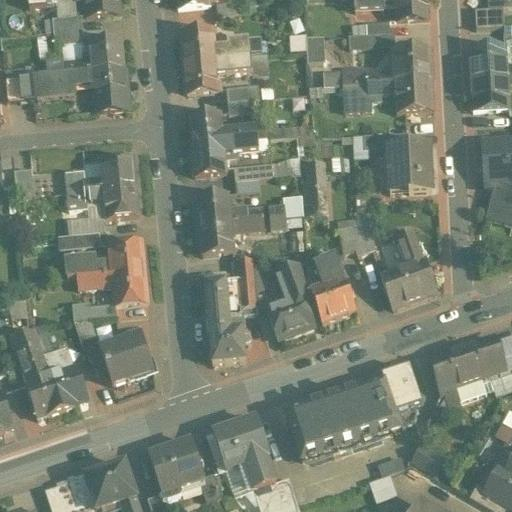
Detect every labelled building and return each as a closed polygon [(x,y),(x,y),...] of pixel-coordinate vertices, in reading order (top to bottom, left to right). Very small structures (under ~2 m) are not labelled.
[(117,0),(27,0),(29,13),(47,11),(46,6),(85,3),(87,20),(120,18),(117,0)] [(176,0),(178,12),(210,9),(209,0),(176,0)] [(354,0),(354,15),(383,14),(382,8),(395,7),(395,24),(428,22),(427,0),(354,0)] [(511,0),(487,0),(488,12),(511,10),(511,0)] [(235,6),(215,8),(216,21),(236,19),(235,6)] [(81,20),(52,22),(53,36),(82,33),(81,20)] [(388,25),(366,26),(366,38),(389,37),(388,25)] [(511,30),(503,30),(504,43),(511,42),(511,30)] [(82,33),(53,36),(55,49),(83,47),(82,33)] [(213,34),(181,37),(184,67),(267,59),(265,46),(249,48),(248,43),(226,45),(227,50),(214,51),(213,34)] [(366,38),(348,39),(349,53),(394,50),(394,37),(389,37),(366,38)] [(323,41),(305,42),(307,67),(324,66),(323,41)] [(122,42),(89,45),(91,63),(62,65),(63,78),(125,72),(122,42)] [(504,49),(469,51),(471,83),(511,80),(511,68),(507,71),(506,49),(504,49)] [(367,78),(366,78),(367,89),(432,85),(430,54),(393,56),(394,76),(367,78)] [(184,67),(183,67),(186,98),(219,94),(217,80),(251,76),(252,76),(268,74),(267,59),(184,67)] [(62,65),(47,67),(48,80),(63,78),(62,65)] [(48,80),(34,81),(37,103),(75,99),(74,90),(93,88),(95,107),(104,106),(104,111),(111,110),(112,117),(129,115),(125,72),(63,78),(48,80)] [(367,72),(342,74),(342,80),(323,81),(324,91),(343,90),(367,89),(366,78),(367,78),(367,72)] [(511,80),(471,83),(473,114),(510,112),(508,92),(511,91),(511,80)] [(34,81),(5,84),(7,107),(37,103),(34,81)] [(367,89),(343,90),(344,117),(371,115),(370,106),(381,106),(381,99),(395,98),(396,118),(433,116),(432,85),(367,89)] [(258,89),(226,92),(227,106),(251,104),(259,103),(258,89)] [(251,104),(227,106),(228,119),(252,117),(251,104)] [(221,117),(188,120),(191,150),(258,144),(256,133),(256,132),(223,135),(221,117)] [(312,129),(256,133),(258,144),(266,144),(267,144),(314,141),(312,129)] [(406,137),(363,139),(364,154),(388,152),(387,149),(407,149),(406,137)] [(511,142),(481,145),(483,188),(495,187),(496,193),(488,221),(511,227),(511,142)] [(258,144),(191,150),(194,180),(227,177),(225,159),(258,156),(258,144)] [(266,144),(258,144),(258,156),(267,155),(266,144)] [(407,149),(387,149),(388,152),(390,198),(432,196),(429,148),(407,149)] [(133,161),(101,163),(102,181),(84,183),(84,175),(65,177),(67,197),(136,191),(133,161)] [(324,167),(305,169),(307,187),(300,187),(301,200),(303,220),(303,221),(328,219),(324,167)] [(274,168),(233,172),(235,186),(275,182),(274,168)] [(31,174),(13,175),(16,202),(33,200),(31,174)] [(136,191),(67,197),(69,215),(87,213),(86,207),(104,206),(106,224),(139,221),(136,191)] [(228,197),(196,200),(199,230),(263,224),(262,212),(230,215),(228,197)] [(301,200),(283,202),(283,209),(284,209),(285,222),(303,220),(301,200)] [(283,209),(268,211),(269,223),(285,222),(284,209),(283,209)] [(285,222),(269,223),(270,235),(286,233),(285,222)] [(263,224),(199,230),(202,260),(234,257),(232,238),(264,235),(263,224)] [(357,230),(338,233),(343,259),(355,255),(358,261),(357,234),(357,230)] [(372,233),(357,234),(358,261),(375,255),(372,233)] [(406,271),(381,281),(393,314),(436,298),(424,266),(412,235),(396,242),(406,271)] [(99,237),(75,239),(76,253),(100,251),(99,237)] [(141,246),(109,249),(110,268),(77,271),(61,273),(62,284),(78,283),(144,276),(141,246)] [(336,260),(306,271),(308,291),(311,300),(322,329),(356,316),(344,283),(336,260)] [(252,264),(231,266),(232,278),(237,278),(238,284),(241,313),(257,312),(255,295),(254,279),(252,264)] [(305,268),(274,278),(285,307),(266,313),(278,345),(313,332),(303,303),(311,300),(308,291),(306,271),(305,268)] [(144,276),(78,283),(79,294),(113,291),(115,308),(115,310),(116,310),(147,307),(144,276)] [(225,277),(207,279),(208,286),(204,287),(212,369),(245,365),(244,350),(251,349),(250,339),(243,340),(242,332),(230,334),(228,321),(241,319),(240,314),(241,313),(238,284),(226,285),(225,277)] [(261,277),(254,279),(255,295),(266,291),(261,277)] [(115,308),(72,313),(73,327),(74,327),(90,325),(117,322),(116,310),(115,310),(115,308)] [(90,325),(74,327),(82,353),(98,348),(90,325)] [(35,335),(10,343),(26,387),(25,388),(37,424),(46,421),(47,421),(63,416),(50,380),(41,383),(40,377),(48,374),(43,359),(35,335)] [(141,339),(99,353),(112,390),(149,377),(151,370),(141,339)] [(493,342),(429,364),(441,398),(455,393),(481,384),(488,382),(505,376),(493,342)] [(60,376),(50,380),(63,416),(78,410),(78,409),(87,406),(75,371),(74,372),(67,351),(43,359),(48,374),(58,371),(60,376)] [(384,391),(369,396),(360,398),(360,399),(288,423),(302,464),(327,456),(333,454),(340,452),(381,439),(399,433),(393,412),(419,406),(408,372),(381,381),(384,391)] [(511,373),(505,376),(488,382),(489,385),(495,402),(511,395),(511,373)] [(481,384),(455,393),(460,407),(486,398),(482,388),(481,384)] [(0,436),(2,436),(2,435),(12,432),(0,398),(0,436)] [(256,423),(213,437),(226,475),(244,469),(253,496),(276,487),(267,462),(269,461),(256,423)] [(381,439),(340,452),(342,458),(383,445),(381,439)] [(191,445),(149,459),(162,498),(179,492),(200,485),(206,507),(221,502),(213,478),(203,481),(191,445)] [(419,447),(411,466),(437,478),(445,459),(419,447)] [(400,461),(377,468),(381,481),(404,474),(400,461)] [(124,468),(85,482),(94,511),(109,511),(120,508),(135,503),(136,503),(132,490),(137,488),(135,480),(129,482),(124,468)] [(511,468),(507,478),(499,474),(499,475),(511,482),(511,468)] [(511,511),(511,482),(499,475),(487,497),(486,498),(507,510),(511,511)] [(376,507),(398,500),(391,479),(369,487),(376,507)] [(94,511),(85,482),(45,495),(50,511),(94,511)] [(298,511),(289,483),(276,487),(253,496),(259,511),(298,511)] [(506,511),(507,510),(486,498),(487,497),(476,491),(469,503),(484,511),(506,511)] [(179,492),(162,498),(164,506),(165,505),(182,500),(179,492)] [(162,498),(148,503),(150,511),(167,511),(165,505),(164,506),(162,498)] [(138,511),(135,503),(120,508),(121,511),(138,511)]
